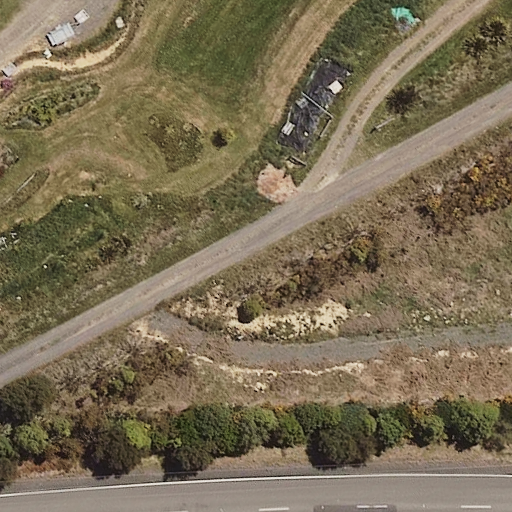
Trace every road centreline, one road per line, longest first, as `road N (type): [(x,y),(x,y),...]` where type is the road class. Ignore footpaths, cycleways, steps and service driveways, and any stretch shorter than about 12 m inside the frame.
road 1 (residential): [(0,373),(511,99)]
road 2 (secondary): [(194,511),(511,506)]
